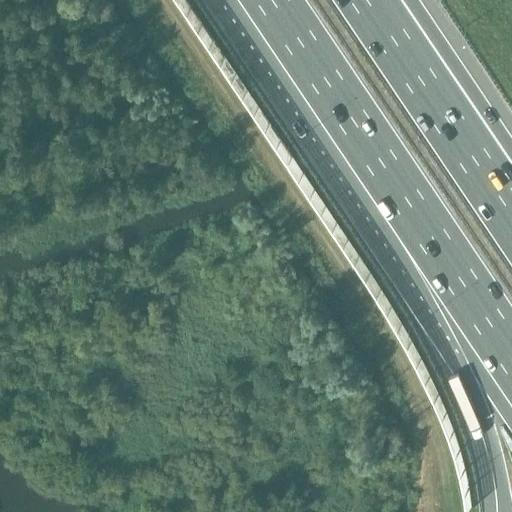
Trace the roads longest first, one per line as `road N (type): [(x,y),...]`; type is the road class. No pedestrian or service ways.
road 1 (motorway): [(270,0),(474,302)]
road 2 (motorway): [(511,215),(366,0)]
road 3 (motorway): [(474,302),(504,511)]
road 4 (motorway): [(511,150),(438,40),(392,0)]
